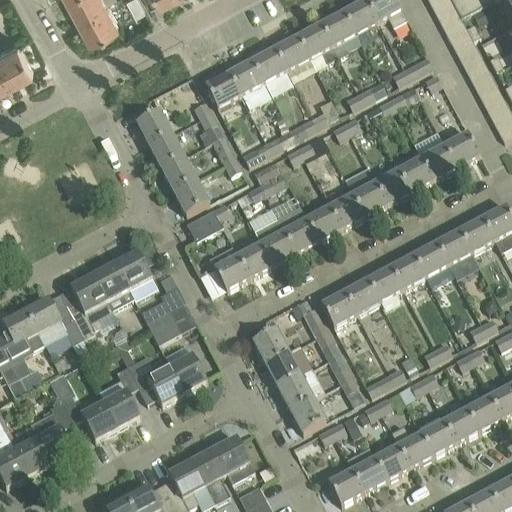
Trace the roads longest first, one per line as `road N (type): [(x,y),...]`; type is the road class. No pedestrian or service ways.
road 1 (residential): [(213,338),(511,188)]
road 2 (residential): [(36,511),(246,402)]
road 3 (unknown): [(510,189),(411,0)]
road 4 (residential): [(73,78),(228,0)]
road 5 (residential): [(0,293),(145,214)]
road 6 (residential): [(145,214),(73,78)]
road 7 (residential): [(213,338),(145,214)]
road 8 (residential): [(391,511),(511,447)]
road 9 (residential): [(307,511),(246,402)]
